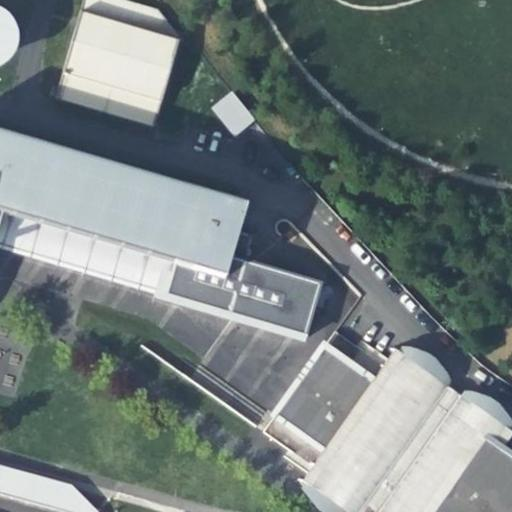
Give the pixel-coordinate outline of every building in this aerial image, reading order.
[(80,0),(52,95),(150,125),(175,37),(155,8),(126,0),(80,0)] [(249,117),(229,92),(212,106),(232,131),(249,117)] [(263,133),(256,139),(283,173),(290,166),(285,161),(263,133)] [(0,214),(158,260),(170,264),(165,279),(160,296),(302,337),(317,283),(242,260),(248,235),(233,230),(239,208),(0,139),(0,214)] [(0,249),(160,296),(165,279),(170,264),(158,260),(0,214),(0,249)] [(367,384),(320,350),(271,420),(272,420),(315,451),(318,453),(306,471),(296,485),(330,508),(335,511),(511,511),(511,484),(488,468),(511,434),(391,349),(367,384)] [(0,470),(0,492),(69,511),(94,511),(64,490),(0,470)]
